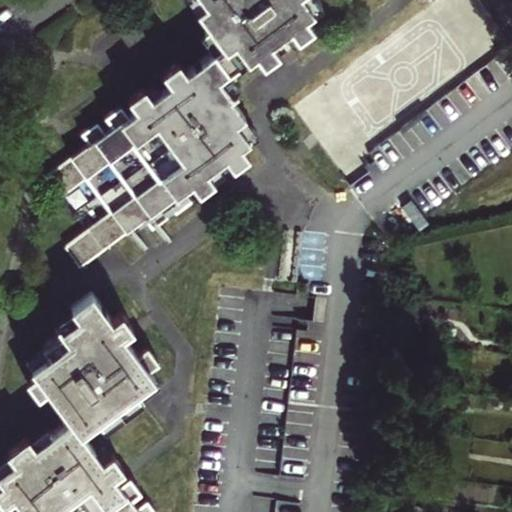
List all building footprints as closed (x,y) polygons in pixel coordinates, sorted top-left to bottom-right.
[(208,0),(210,3),(203,8),(231,46),(219,55),(233,73),(261,53),(268,62),(282,52),(275,43),(296,27),(304,36),(317,26),(311,17),(319,10),(311,0),(208,0)] [(109,249),(137,229),(151,219),(157,227),(172,216),(166,207),(176,200),(182,208),(194,200),(187,192),(197,184),(204,193),(218,183),(211,174),(232,158),(238,168),(253,157),(245,148),(254,142),(240,124),(249,118),(235,99),(246,91),(233,73),(219,55),(192,75),(184,65),(170,75),(177,84),(157,99),(151,90),(136,101),(142,110),(135,116),(129,107),(115,116),(122,126),(111,133),(105,124),(89,136),(96,145),(54,176),(68,195),(91,179),(117,213),(94,230),(109,249)] [(70,248),(84,268),(102,255),(109,249),(94,230),(70,248)] [(110,428),(132,412),(126,404),(160,379),(153,370),(162,364),(152,350),(142,356),(127,337),(136,329),(127,315),(117,322),(97,295),(78,309),(84,317),(65,330),(68,333),(51,346),(57,354),(38,369),(43,377),(34,384),(44,398),(49,394),(54,391),(76,421),(85,433),(104,420),(110,428)] [(189,511),(271,511),(275,484),(295,304),(259,301),(213,297),(201,407),(189,511)] [(118,478),(127,471),(117,457),(108,463),(85,433),(76,421),(39,448),(33,441),(14,454),(20,463),(2,476),(8,484),(0,490),(0,493),(9,504),(18,498),(29,511),(155,511),(149,503),(140,509),(135,501),(143,494),(132,480),(123,486),(120,481),(118,478)]
